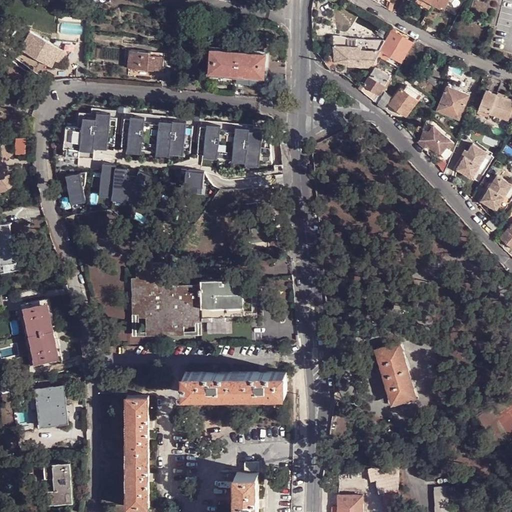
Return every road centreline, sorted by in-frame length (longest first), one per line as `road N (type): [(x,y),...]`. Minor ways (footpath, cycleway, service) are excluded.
road 1 (residential): [(312,511),(317,405),(301,146)]
road 2 (residential): [(511,261),(377,116)]
road 3 (residential): [(359,0),(511,76)]
